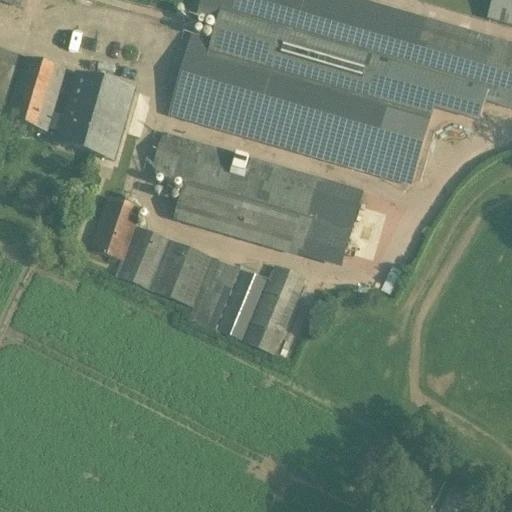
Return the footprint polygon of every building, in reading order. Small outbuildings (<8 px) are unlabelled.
[(0,0),(0,3),(20,10),(22,0),(0,0)] [(216,24),(211,43),(191,38),(168,117),(337,166),(411,186),(433,109),(480,122),(486,100),(511,107),(511,45),(352,0),(201,0),(197,19),(216,24)] [(511,0),(494,0),(489,20),(511,26),(511,0)] [(0,123),(1,121),(3,122),(21,59),(0,53),(0,123)] [(24,59),(5,121),(47,134),(66,73),(24,59)] [(77,77),(56,146),(114,163),(134,94),(77,77)] [(163,135),(151,175),(184,186),(174,222),(303,260),(324,181),(163,135)] [(90,253),(124,264),(141,210),(107,200),(90,253)] [(118,281),(192,310),(212,262),(138,231),(118,281)] [(191,322),(209,330),(235,270),(217,262),(191,322)] [(217,332),(275,359),(307,282),(275,268),(268,284),(241,273),(217,332)] [(391,510),(393,511),(431,511),(452,472),(420,455),(391,510)]
